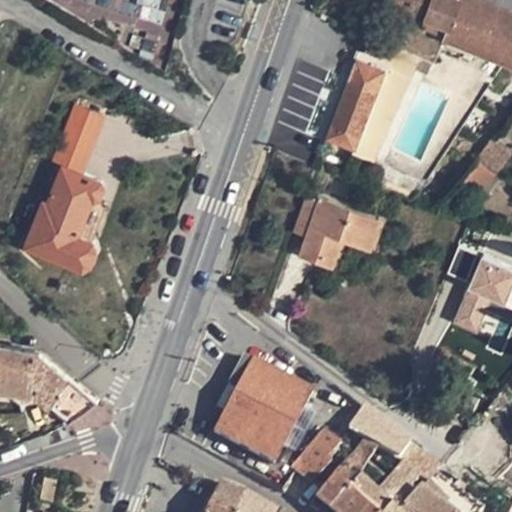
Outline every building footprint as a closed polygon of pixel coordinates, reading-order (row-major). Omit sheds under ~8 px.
[(389,0),(388,3),(448,26),(444,37),(511,62),(511,0),(479,0),(480,0),(479,0),(457,0),(458,0),(457,0),(389,0)] [(406,42),(370,26),(358,59),(356,58),(326,137),(344,143),(342,149),(374,161),(415,69),(420,58),(404,50),(406,42)] [(420,58),(415,69),(426,74),(431,64),(420,58)] [(481,160),(462,184),(479,196),(511,152),(493,137),(477,157),(481,160)] [(102,180),(62,165),(47,203),(44,201),(37,219),(78,235),(92,198),(94,199),(96,197),(100,196),(104,185),(102,180)] [(380,216),(308,190),(298,220),(311,224),(301,254),(331,264),(341,235),(370,246),(380,216)] [(92,198),(87,213),(97,217),(103,200),(96,197),(94,199),(92,198)] [(492,305),(508,307),(511,276),(511,268),(471,263),(461,330),(487,333),(492,305)] [(36,395),(72,421),(98,402),(67,376),(38,351),(0,344),(0,390),(8,391),(36,395)] [(273,465),(312,393),(243,356),(227,385),(227,387),(228,388),(229,389),(235,393),(214,433),(273,465)] [(359,416),(339,445),(354,456),(364,442),(375,428),(359,416)] [(375,428),(364,442),(377,450),(402,464),(386,481),(399,492),(413,475),(423,486),(439,467),(382,424),(379,422),(375,428)] [(311,483),(331,462),(327,459),(339,445),(322,433),(290,468),(311,483)] [(367,464),(377,450),(364,442),(354,456),(332,478),(349,491),(359,479),(361,475),(367,464)] [(481,511),(482,511),(473,503),(453,488),(444,480),(448,475),(439,467),(423,486),(401,511),(481,511)] [(399,492),(386,481),(375,493),(392,508),(395,511),(401,511),(423,486),(413,475),(399,492)] [(448,475),(444,480),(453,488),(458,483),(448,475)] [(388,511),(392,508),(375,493),(359,479),(349,491),(332,478),(310,505),(318,511),(388,511)] [(54,483),(42,481),(39,502),(51,504),(54,483)] [(240,492),(220,484),(205,511),(234,511),(243,494),(240,492)] [(234,511),(274,511),(243,494),(234,511)]
